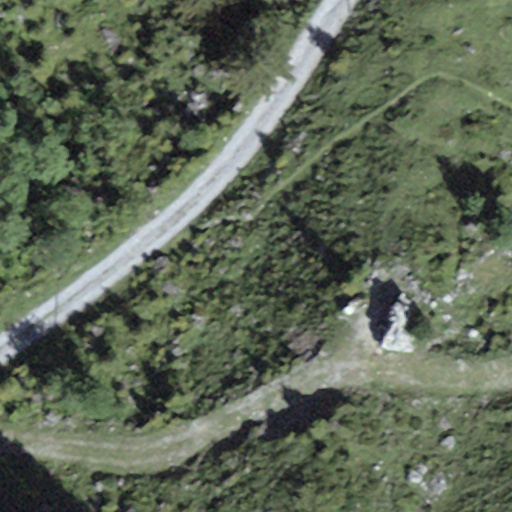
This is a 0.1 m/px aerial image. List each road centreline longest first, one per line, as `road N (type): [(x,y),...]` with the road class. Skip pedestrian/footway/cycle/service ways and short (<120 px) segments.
road 1 (track): [(0,475),(83,488),(160,460),(230,414),(322,378),(464,375),(511,360)]
road 2 (track): [(339,0),(204,194),(68,322),(0,372)]
